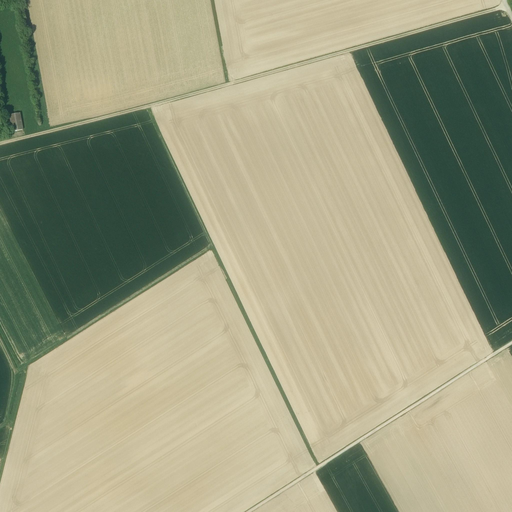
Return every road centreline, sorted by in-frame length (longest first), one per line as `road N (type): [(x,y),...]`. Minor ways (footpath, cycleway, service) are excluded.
road 1 (track): [(507,6),(0,144)]
road 2 (track): [(147,106),(317,468)]
road 3 (track): [(250,511),(511,343)]
road 4 (track): [(13,373),(212,247)]
